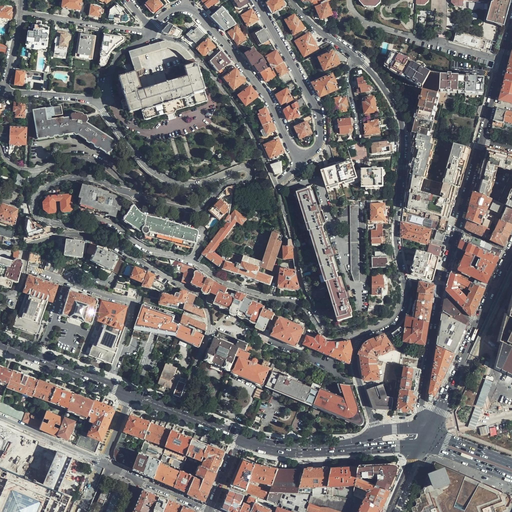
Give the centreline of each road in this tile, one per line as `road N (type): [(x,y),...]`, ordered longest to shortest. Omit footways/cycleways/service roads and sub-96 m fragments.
road 1 (residential): [(99,105),(147,165),(170,180),(208,181),(243,166),(252,172),(197,209),(132,193)]
road 2 (residential): [(405,284),(397,244),(399,115),(355,58)]
road 3 (residential): [(177,412),(210,322),(205,305),(197,292),(125,252)]
road 4 (residential): [(275,184),(243,117),(195,56),(149,30)]
road 5 (residential): [(184,6),(254,79),(301,154)]
road 6 (residential): [(301,154),(316,148),(318,115),(253,0)]
road 7 (residential): [(374,434),(354,357),(358,342),(402,314),(405,284)]
road 8 (residential): [(125,252),(69,233),(31,244),(18,288),(0,292)]
road 9 (residential): [(189,259),(223,281),(294,301),(325,334)]
road 10 (residential): [(132,193),(91,177),(46,186),(35,195),(36,216),(69,225)]
road 11 (residential): [(325,334),(304,292),(275,184)]
road 12 (residential): [(439,289),(480,140)]
road 13 (residential): [(0,146),(23,168),(90,160),(132,193)]
road 14 (residential): [(106,384),(131,304),(69,281)]
road 15 (residential): [(419,429),(439,289)]
road 16 (residential): [(69,225),(86,215),(146,248),(189,259)]
road 17 (residential): [(23,13),(149,30)]
